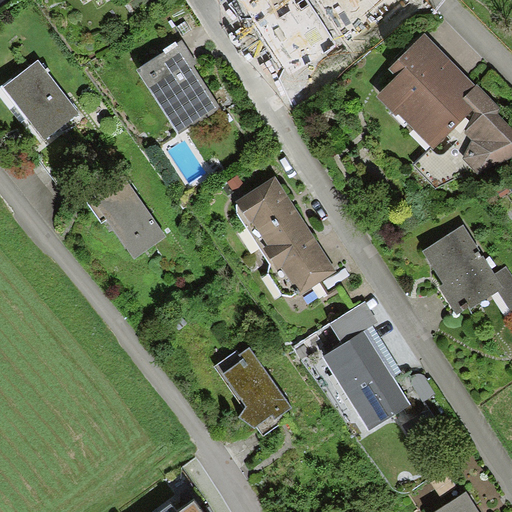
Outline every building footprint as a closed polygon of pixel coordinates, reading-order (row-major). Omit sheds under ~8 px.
[(306,0),(237,0),(274,54),(269,57),(278,71),(281,69),(288,79),(337,46),(306,0)] [(320,0),(345,32),(384,3),(381,0),(320,0)] [(511,126),(499,114),(502,108),(425,34),(388,69),(396,76),(376,95),(396,117),(399,114),(431,148),(414,165),(436,187),(474,168),(478,172),(511,156),(511,126)] [(165,51),(136,69),(176,134),(221,107),(195,66),(198,64),(182,37),(175,40),(163,48),(165,51)] [(38,60),(2,88),(44,141),(79,113),(38,60)] [(122,174),(89,197),(90,198),(86,201),(102,224),(108,220),(134,257),(165,235),(122,174)] [(337,270),(276,176),(238,202),(237,213),(270,264),(269,273),(283,295),(292,297),(298,294),(300,296),(337,270)] [(464,226),(423,251),(443,283),(437,287),(455,317),(499,291),(511,312),(511,274),(508,267),(494,275),(464,226)] [(366,302),(331,324),(343,344),(324,356),(369,429),(410,404),(392,376),(400,371),(372,326),(378,322),(366,302)] [(216,366),(247,406),(240,417),(254,428),(257,426),(264,435),(287,419),(283,413),(292,407),(250,348),(240,354),(236,351),(216,366)] [(436,397),(425,370),(401,379),(412,407),(436,397)] [(479,511),(467,493),(436,511),(479,511)] [(204,511),(195,498),(180,508),(174,499),(155,511),(204,511)]
